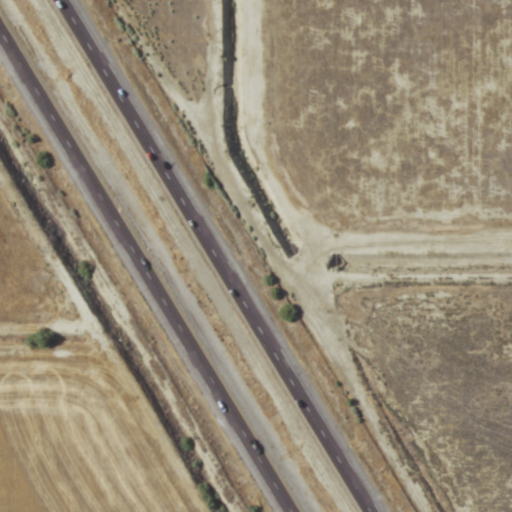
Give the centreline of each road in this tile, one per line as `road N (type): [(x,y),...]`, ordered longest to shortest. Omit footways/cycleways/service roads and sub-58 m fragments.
road 1 (motorway): [(373,511),(63,0)]
road 2 (motorway): [(0,28),(292,511)]
